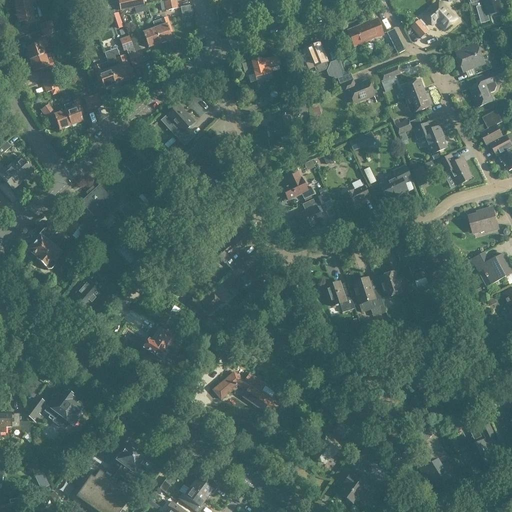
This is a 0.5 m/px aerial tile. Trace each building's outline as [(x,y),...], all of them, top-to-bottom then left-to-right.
[(12,0),(15,11),(31,8),(29,0),(12,0)] [(142,0),(117,0),(120,11),(144,6),(142,0)] [(471,4),(470,3),(468,4),(472,16),(478,14),(479,18),(480,24),(489,22),(487,16),(502,12),(497,0),(480,0),(480,1),(471,4)] [(454,25),(453,23),(456,19),(441,2),(424,17),(432,26),(436,23),(443,31),(447,27),(450,30),(453,31),(455,28),(454,25)] [(242,16),(257,11),(255,4),(240,9),(242,16)] [(39,22),(36,7),(31,8),(15,11),(18,24),(26,22),(27,24),(39,22)] [(154,29),(159,44),(172,39),(169,31),(171,30),(166,18),(152,23),(152,22),(154,29)] [(39,25),(41,31),(52,27),(50,21),(39,25)] [(418,21),(411,27),(419,38),(427,32),(418,21)] [(383,36),(377,22),(349,32),(354,47),(383,36)] [(62,24),(52,27),(41,31),(43,37),(64,30),(62,24)] [(82,27),(73,30),(76,41),(85,38),(82,27)] [(159,44),(154,29),(140,34),(142,41),(145,40),(148,48),(159,44)] [(398,55),(405,51),(394,30),(387,34),(398,55)] [(133,53),(128,37),(118,41),(122,52),(126,51),(132,66),(137,64),(133,53)] [(25,48),(29,60),(45,55),(43,49),(47,47),(44,39),(32,43),(33,46),(25,48)] [(51,42),(53,50),(63,47),(61,39),(51,42)] [(327,66),(325,62),(327,62),(319,43),(306,48),(314,71),(319,73),(325,70),(327,66)] [(469,49),(456,55),(463,74),(473,70),(476,76),(491,70),(488,63),(484,65),(477,46),(475,47),(474,45),(468,47),(469,49)] [(134,77),(131,69),(130,69),(128,62),(124,64),(121,56),(116,58),(114,50),(104,54),(107,62),(115,84),(134,77)] [(139,51),(133,53),(137,64),(143,62),(139,51)] [(303,65),(298,53),(291,56),(296,68),(303,65)] [(47,61),(45,55),(29,60),(33,72),(41,69),(42,72),(54,68),(51,59),(47,61)] [(279,65),(276,57),(262,61),(260,60),(252,62),(252,63),(243,66),(245,74),(250,76),(254,75),(257,84),(271,80),(268,68),(279,65)] [(342,78),(337,61),(330,63),(336,80),(342,78)] [(115,84),(107,62),(98,65),(92,67),(98,82),(101,81),(104,89),(115,84)] [(383,81),(400,74),(397,66),(380,73),(383,81)] [(504,69),(490,75),(475,81),(477,87),(469,90),(477,109),(492,103),(488,95),(493,93),(495,88),(493,84),(507,78),(504,69)] [(40,75),(42,81),(53,78),(51,72),(40,75)] [(44,87),(55,83),(53,78),(42,81),(44,87)] [(368,81),(355,86),(353,80),(342,85),(344,92),(349,91),(354,103),(374,95),(368,81)] [(400,88),(405,101),(425,94),(421,85),(420,81),(400,88)] [(295,85),(291,87),(282,90),(285,98),(298,93),(295,85)] [(398,85),(393,87),(396,96),(401,94),(398,85)] [(425,96),(425,94),(405,101),(410,115),(430,108),(429,106),(431,105),(428,95),(425,96)] [(90,98),(94,109),(100,107),(96,96),(90,98)] [(402,96),(396,98),(400,111),(406,109),(402,96)] [(94,109),(90,98),(84,100),(88,111),(94,109)] [(82,113),(80,106),(78,100),(73,102),(73,103),(63,106),(65,111),(71,126),(82,122),(79,114),(82,113)] [(305,100),(290,103),(293,116),(308,113),(305,100)] [(59,130),(71,126),(65,111),(54,115),(48,105),(41,110),(51,124),(56,123),(59,130)] [(193,138),(185,130),(194,123),(178,106),(165,117),(180,132),(175,137),(184,147),(193,138)] [(482,119),(485,124),(498,116),(496,111),(482,119)] [(292,127),(289,116),(274,120),(275,128),(268,130),(270,139),(270,138),(270,140),(267,140),(270,151),(281,148),(280,147),(282,146),(280,138),(295,134),(293,126),(292,127)] [(502,123),(498,116),(485,124),(488,129),(480,134),(486,146),(489,144),(490,145),(503,137),(497,126),(502,123)] [(399,135),(412,129),(408,120),(395,126),(395,127),(398,134),(399,134),(399,135)] [(426,124),(413,129),(417,140),(423,137),(430,154),(446,148),(440,134),(441,133),(438,127),(429,130),(426,124)] [(357,149),(374,141),(370,133),(353,141),(357,149)] [(496,157),(497,156),(511,148),(511,147),(506,136),(503,138),(503,137),(490,145),(496,157)] [(226,166),(211,150),(213,148),(203,138),(182,157),(190,165),(196,160),(213,178),(226,166)] [(418,139),(421,150),(426,149),(422,138),(418,139)] [(0,155),(0,156),(10,147),(6,142),(0,147),(0,155)] [(511,148),(497,156),(501,163),(502,162),(504,167),(506,166),(509,171),(511,169),(511,148)] [(137,151),(123,164),(133,176),(142,168),(143,170),(147,171),(150,168),(149,165),(143,158),(143,155),(141,152),(137,151)] [(456,186),(471,179),(464,166),(465,165),(462,159),(454,163),(450,155),(437,162),(442,174),(448,171),(456,186)] [(20,157),(10,167),(23,181),(33,171),(20,157)] [(113,164),(107,169),(115,178),(121,173),(113,164)] [(423,176),(424,172),(422,166),(413,170),(419,186),(426,183),(423,176)] [(23,181),(10,167),(0,175),(0,176),(12,190),(23,181)] [(395,178),(379,186),(386,201),(399,194),(400,195),(406,192),(402,184),(410,180),(404,167),(392,172),(395,178)] [(284,179),(287,185),(282,187),(288,200),(301,194),(303,200),(314,195),(311,187),(306,189),(298,172),(284,179)] [(348,178),(349,184),(358,182),(356,176),(348,178)] [(98,241),(108,232),(101,224),(108,218),(103,213),(103,212),(114,202),(100,186),(95,190),(92,187),(85,193),(88,196),(81,202),(94,216),(84,225),(98,241)] [(353,191),(340,197),(348,214),(361,208),(358,202),(368,198),(363,187),(353,192),(353,191)] [(314,199),(317,205),(320,207),(325,204),(321,196),(314,199)] [(128,218),(136,211),(129,203),(120,210),(128,218)] [(296,217),(294,218),(294,220),(296,224),(297,224),(299,224),(302,231),(314,225),(315,226),(323,223),(315,207),(296,217)] [(484,213),(469,217),(474,234),(487,230),(487,232),(497,230),(492,208),(484,211),(484,213)] [(73,236),(81,225),(62,210),(54,221),(73,236)] [(62,243),(59,241),(52,236),(56,230),(49,225),(45,230),(44,229),(38,236),(40,237),(34,244),(32,244),(29,248),(29,250),(25,256),(34,264),(36,261),(44,267),(45,267),(48,270),(52,269),(55,265),(54,262),(62,253),(62,252),(62,251),(58,248),(62,243)] [(224,263),(228,267),(233,272),(249,258),(241,249),(248,242),(238,231),(225,243),(214,252),(224,263)] [(492,285),(511,274),(511,271),(502,254),(489,262),(484,253),(471,260),(478,272),(483,270),(492,285)] [(422,261),(417,262),(416,259),(407,262),(413,281),(430,276),(432,282),(444,278),(439,264),(432,266),(429,257),(422,260),(422,261)] [(257,287),(267,277),(257,267),(248,276),(245,274),(232,287),(243,298),(255,285),(257,287)] [(93,285),(97,280),(87,271),(82,276),(93,285)] [(405,285),(399,287),(394,273),(379,278),(386,299),(397,295),(399,301),(409,298),(405,285)] [(361,313),(371,310),(372,313),(384,309),(378,291),(372,293),(368,279),(352,284),(361,313)] [(219,298),(232,288),(227,281),(223,284),(220,280),(211,286),(219,298)] [(77,292),(78,293),(73,299),(86,310),(95,299),(96,300),(101,294),(87,282),(83,287),(82,286),(80,286),(78,287),(77,288),(77,290),(77,292)] [(350,296),(344,298),(339,282),(324,288),(330,306),(342,302),(344,307),(341,308),(343,313),(354,309),(350,296)] [(511,316),(511,290),(503,295),(510,309),(509,309),(511,316)] [(211,314),(221,304),(211,293),(200,303),(211,314)] [(186,305),(194,313),(194,312),(205,322),(211,316),(192,298),(186,305)] [(360,330),(357,319),(348,322),(352,333),(360,330)] [(149,341),(144,349),(145,350),(142,354),(150,360),(153,355),(161,361),(166,353),(171,356),(176,349),(169,345),(172,339),(174,336),(170,334),(168,337),(159,331),(156,335),(159,337),(154,345),(149,341)] [(340,339),(351,342),(353,338),(341,334),(340,339)] [(380,343),(394,347),(390,336),(379,339),(380,343)] [(511,365),(510,360),(503,363),(506,372),(511,370),(511,365)] [(247,391),(243,397),(262,411),(262,412),(270,418),(279,405),(260,391),(265,384),(250,374),(245,381),(233,373),(212,390),(220,399),(238,385),(247,391)] [(436,394),(430,384),(429,383),(427,384),(417,390),(424,401),(426,400),(431,397),(436,394)] [(73,399),(64,393),(61,398),(57,395),(44,412),(51,416),(54,412),(57,415),(52,422),(60,428),(66,421),(73,427),(79,420),(75,417),(82,409),(71,401),(73,399)] [(29,415),(27,418),(35,424),(40,418),(38,416),(44,408),(35,400),(26,413),(29,415)] [(335,415),(341,412),(335,402),(330,405),(335,415)] [(0,434),(6,434),(6,428),(19,428),(19,414),(0,414),(0,434)] [(37,432),(45,435),(47,429),(48,430),(51,423),(41,419),(37,432)] [(478,425),(487,441),(495,436),(487,421),(478,425)] [(324,464),(330,456),(332,457),(341,447),(337,443),(341,439),(343,440),(351,431),(341,422),(333,432),(334,433),(330,437),(327,435),(318,446),(320,447),(313,455),(314,456),(315,458),(317,461),(321,463),(323,463),(324,464)] [(424,432),(428,438),(437,433),(436,431),(437,431),(434,425),(424,432)] [(29,444),(32,442),(30,431),(26,435),(23,438),(29,444)] [(475,470),(478,469),(494,461),(490,454),(489,455),(486,449),(488,448),(484,440),(468,449),(474,461),(471,463),(470,465),(473,470),(475,470)] [(146,456),(129,443),(115,461),(121,465),(110,481),(98,472),(92,479),(89,477),(74,498),(94,511),(119,511),(131,496),(114,483),(118,477),(130,485),(138,475),(140,476),(145,469),(140,465),(146,456)] [(365,447),(351,456),(358,466),(372,457),(365,447)] [(92,457),(88,467),(97,470),(100,459),(92,457)] [(448,485),(457,480),(446,463),(441,466),(437,460),(431,464),(428,459),(417,466),(424,477),(430,474),(437,486),(438,485),(441,490),(448,485)] [(197,479),(191,487),(206,499),(212,491),(214,493),(218,487),(198,472),(194,477),(197,479)] [(344,488),(339,495),(346,499),(346,501),(349,504),(351,503),(352,504),(357,496),(361,499),(365,492),(362,489),(368,481),(355,472),(353,476),(350,474),(342,486),(344,488)] [(382,478),(373,481),(377,491),(386,488),(382,478)] [(170,486),(164,481),(159,489),(164,493),(170,486)] [(206,499),(191,487),(185,495),(182,494),(178,499),(194,511),(199,511),(202,509),(200,507),(206,499)] [(52,504),(57,500),(53,494),(48,497),(52,504)] [(169,509),(166,511),(183,511),(171,502),(167,507),(169,509)]
